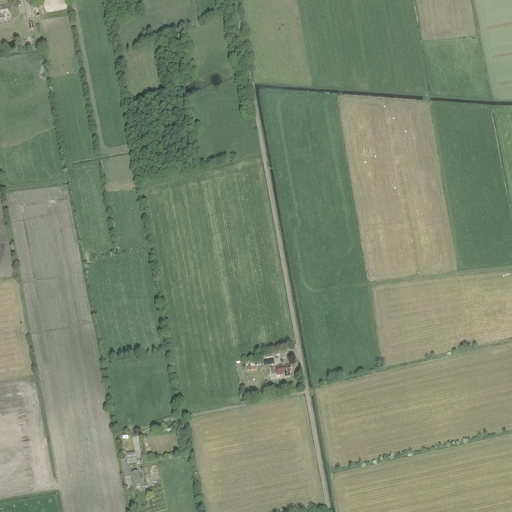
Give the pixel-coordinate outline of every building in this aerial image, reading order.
[(33,0),(23,0),(28,18),(35,17),(31,0),(33,0)] [(0,18),(11,17),(9,5),(6,5),(6,6),(3,6),(0,6),(0,18)] [(289,372),(291,372),(290,366),(284,367),(283,365),(274,367),(276,376),(285,374),(285,377),(290,376),(289,372)] [(127,462),(121,463),(123,477),(129,476),(127,462)] [(149,477),(160,476),(158,465),(145,467),(147,481),(150,481),(149,477)] [(132,473),(133,477),(135,488),(142,486),(139,473),(137,473),(137,472),(132,473)]
